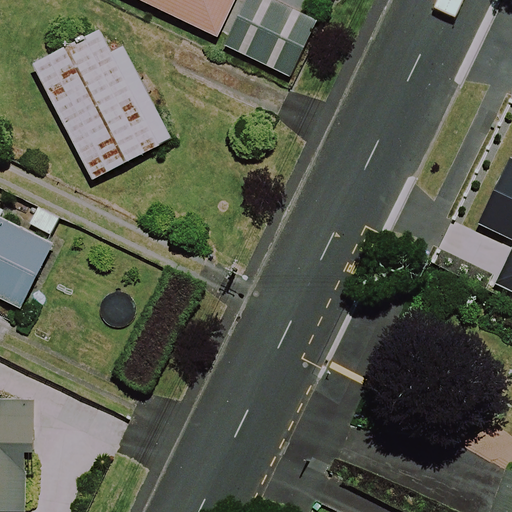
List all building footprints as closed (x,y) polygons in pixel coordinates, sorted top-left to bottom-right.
[(126,0),(217,43),(237,0),(126,0)] [(262,0),(237,0),(217,43),(289,77),(314,25),(262,0)] [(169,144),(109,30),(31,70),(92,185),(169,144)] [(50,249),(0,223),(0,301),(20,311),(50,249)] [(0,511),(23,511),(29,403),(0,401),(0,511)]
